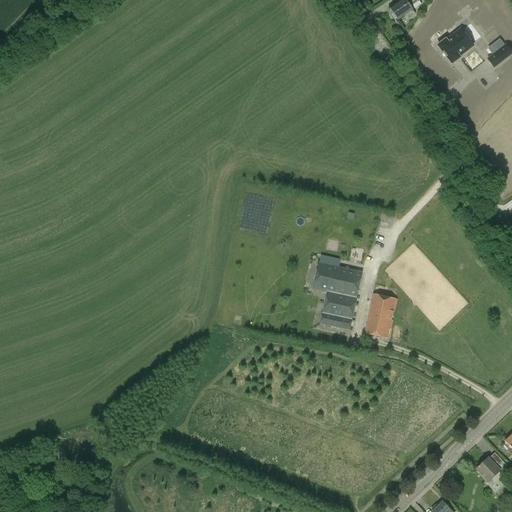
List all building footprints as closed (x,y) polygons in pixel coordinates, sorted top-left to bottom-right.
[(401,0),(390,9),(389,10),(392,14),(391,16),(394,20),(397,20),(397,19),(398,20),(405,15),(408,19),(410,20),(415,17),(415,14),(411,7),(418,2),(416,0),(406,0),(406,1),(405,0),(401,0)] [(460,58),(459,57),(473,46),(460,30),(447,41),(446,40),(437,46),(443,53),(442,54),(446,58),(452,65),(460,58)] [(485,62),(492,70),(510,56),(504,48),(485,62)] [(318,264),(313,288),(312,289),(327,293),(320,324),(349,331),(362,273),(318,264)] [(387,338),(395,299),(373,294),(365,334),(387,338)] [(476,469),(488,482),(486,484),(491,488),(498,482),(500,483),(511,471),(495,453),(488,459),(488,458),(476,469)] [(432,511),(452,511),(451,510),(443,502),(437,507),(436,506),(432,510),(433,511),(432,511)]
